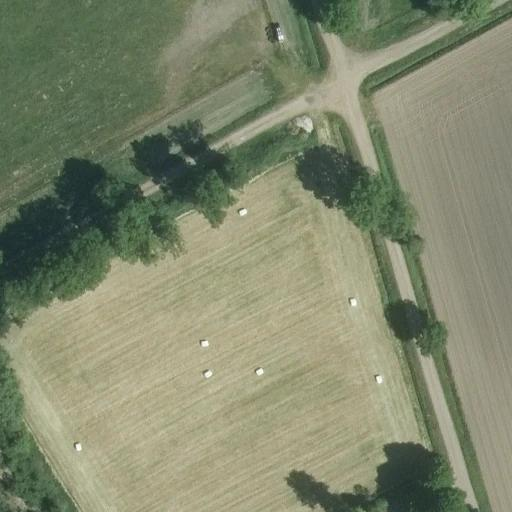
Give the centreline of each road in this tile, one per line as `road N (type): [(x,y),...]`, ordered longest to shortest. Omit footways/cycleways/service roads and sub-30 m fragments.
road 1 (track): [(345,80),(470,511)]
road 2 (track): [(0,267),(345,80)]
road 3 (track): [(345,80),(497,0)]
